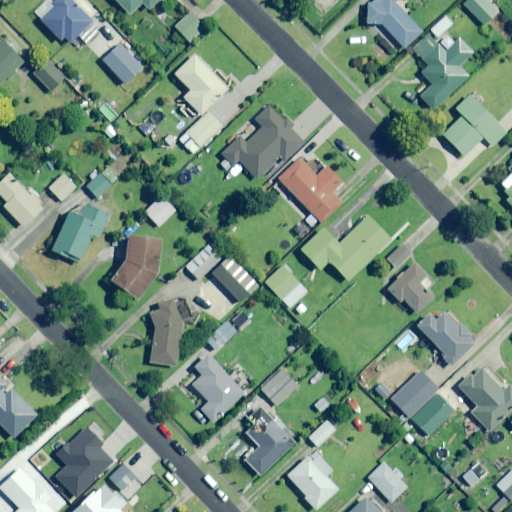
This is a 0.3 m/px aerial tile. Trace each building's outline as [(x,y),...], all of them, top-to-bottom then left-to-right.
[(53,6),(38,20),(59,42),(64,37),(70,43),(92,22),(71,0),(54,0),(51,3),(53,6)] [(113,0),(128,16),(141,4),(147,10),(157,0),(113,0)] [(374,0),(366,8),(365,25),(381,25),(403,48),(421,32),(395,4),(396,4),(396,2),(397,1),(397,0),(374,0)] [(500,10),(490,0),(467,0),(464,3),(484,24),(500,10)] [(208,27),(192,11),(176,27),(191,43),(208,27)] [(452,24),(445,16),(430,30),(437,38),(452,24)] [(468,77),(458,66),(467,58),(472,53),(459,38),(445,52),(428,34),(412,49),(428,66),(421,73),(432,85),(419,96),(433,111),(468,77)] [(0,83),(23,62),(2,39),(0,40),(0,83)] [(142,66),(119,43),(102,60),(124,83),(142,66)] [(228,89),(194,55),(174,74),(190,91),(183,98),(200,116),(228,89)] [(65,78),(47,59),(33,72),(52,91),(65,78)] [(131,102),(123,95),(110,109),(118,116),(131,102)] [(491,146),(505,133),(469,96),(455,109),(462,116),(442,135),(463,157),(483,138),(491,146)] [(291,129),(294,126),(286,118),(283,120),(270,105),(254,120),(261,128),(255,134),(249,127),(220,154),(224,158),(217,164),(225,173),(238,161),(255,179),(280,157),(284,161),(304,143),(291,129)] [(223,127),(209,112),(186,133),(192,139),(185,146),(193,155),(223,127)] [(117,132),(109,124),(102,131),(110,139),(117,132)] [(316,176),(299,158),(278,179),(320,223),(342,201),(333,192),(342,183),(326,167),(316,176)] [(511,173),(500,185),(505,190),(503,192),(508,197),(505,200),(511,207),(511,173)] [(42,209),(9,174),(0,182),(0,196),(6,203),(3,206),(23,228),(42,209)] [(77,187),(64,174),(49,188),(62,201),(77,187)] [(111,185),(100,174),(87,186),(98,197),(111,185)] [(178,211),(162,195),(145,212),(161,228),(178,211)] [(109,215),(86,204),(81,216),(69,211),(50,251),(78,264),(92,234),(98,238),(109,215)] [(328,261),(347,281),(365,264),(391,239),(368,215),(338,244),(323,228),(300,250),(319,270),(328,261)] [(137,302),(157,277),(161,240),(125,236),(122,263),(109,280),(137,302)] [(394,270),(411,254),(401,243),(384,259),(394,270)] [(221,258),(208,245),(186,266),(199,279),(221,258)] [(259,285),(230,255),(212,273),(240,302),(259,285)] [(420,284),(427,276),(413,262),(384,291),(399,305),(402,301),(416,314),(433,297),(420,284)] [(300,284),(282,266),(265,283),(282,301),(300,284)] [(177,367),(183,326),(172,299),(156,305),(157,308),(147,312),(154,330),(149,363),(177,367)] [(429,314),(416,326),(439,350),(435,354),(448,368),(477,340),(462,324),(458,328),(445,314),(437,322),(429,314)] [(235,333),(226,323),(206,340),(215,351),(235,333)] [(243,394),(206,355),(193,367),(201,376),(191,385),(207,402),(200,410),(212,423),(243,394)] [(503,392),(481,369),(470,379),(467,376),(456,387),(476,407),(470,413),(488,432),(511,409),(511,387),(510,385),(503,392)] [(297,385),(282,370),(261,390),(276,406),(297,385)] [(439,389),(422,371),(393,399),(410,417),(439,389)] [(0,373),(0,426),(13,439),(37,415),(12,389),(14,387),(0,373)] [(455,413),(437,394),(412,418),(430,437),(455,413)] [(329,405),(322,398),(314,406),(321,413),(329,405)] [(293,443),(259,408),(247,419),(254,426),(246,434),(259,447),(244,460),(259,476),(293,443)] [(336,432),(326,422),(309,438),(318,448),(336,432)] [(114,460),(84,430),(59,454),(68,464),(55,476),(75,497),(114,460)] [(332,471),(318,456),(311,463),(307,458),(286,476),(317,509),(337,490),(325,477),(332,471)] [(487,472),(477,463),(462,478),(472,488),(487,472)] [(407,488),(384,464),(369,479),(392,503),(407,488)] [(55,511),(58,510),(20,470),(1,488),(20,508),(15,511),(55,511)] [(511,470),(496,486),(511,502),(511,470)] [(124,505),(104,485),(76,511),(120,511),(119,510),(124,505)] [(377,511),(365,498),(349,511),(377,511)]
